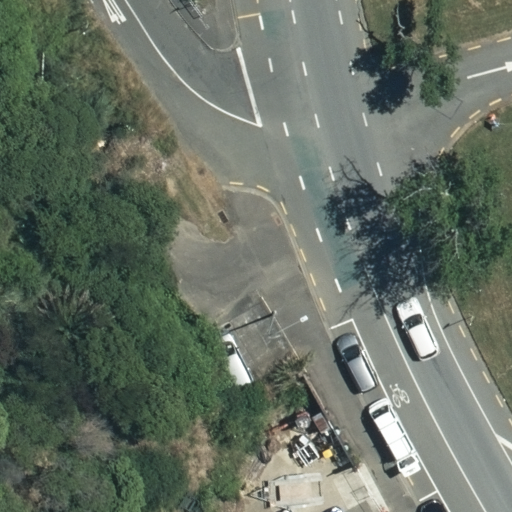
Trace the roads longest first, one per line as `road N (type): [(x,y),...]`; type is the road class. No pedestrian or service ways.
road 1 (secondary): [(511,504),(424,339),(376,220),(347,112)]
road 2 (residential): [(125,0),(208,104),(260,123),(347,112)]
road 3 (residential): [(347,112),(511,69)]
